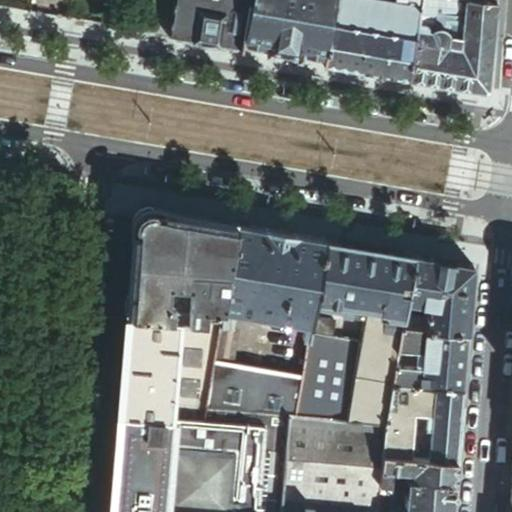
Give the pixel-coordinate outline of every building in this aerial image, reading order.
[(174,0),(168,36),(242,49),(249,0),(174,0)] [(335,0),(249,0),(242,49),(325,63),(335,0)] [(335,0),(325,63),(409,77),(419,20),(421,9),(422,0),(335,0)] [(419,20),(409,77),(487,91),(489,86),(497,0),(495,0),(466,0),(465,14),(463,36),(460,39),(460,45),(449,43),(450,39),(452,39),(451,37),(449,36),(449,35),(448,32),(445,29),(441,27),(436,27),(434,28),(431,30),(427,27),(428,25),(425,21),(419,20)] [(422,0),(421,9),(465,14),(466,0),(422,0)] [(157,34),(158,25),(149,23),(147,33),(157,34)] [(222,308),(237,226),(135,208),(126,315),(178,319),(220,322),(222,308)] [(324,241),(237,226),(222,308),(242,312),(310,323),(311,316),(313,303),(324,241)] [(412,256),(324,241),(313,303),(333,307),(334,303),(364,308),(380,311),(386,312),(396,314),(402,315),(404,304),(412,256)] [(469,266),(412,256),(404,304),(425,306),(424,327),(410,326),(410,329),(421,330),(464,334),(469,266)] [(333,307),(313,303),(311,316),(331,319),(333,307)] [(242,312),(222,308),(220,322),(214,360),(233,363),(242,312)] [(396,348),(400,328),(401,323),(395,322),(385,320),(379,319),(380,311),(364,308),(358,341),(352,376),(390,382),(394,364),(396,348)] [(395,322),(396,314),(386,312),(385,320),(395,322)] [(178,319),(126,315),(118,414),(170,419),(178,319)] [(310,323),(308,330),(328,333),(331,319),(311,316),(310,323)] [(214,360),(220,322),(178,319),(170,419),(202,421),(205,407),(214,360)] [(420,350),(421,330),(410,329),(400,328),(396,348),(420,350)] [(308,330),(305,349),(331,354),(334,337),(328,336),(328,333),(308,330)] [(459,388),(464,334),(421,330),(420,350),(419,367),(418,385),(459,388)] [(334,337),(331,354),(328,371),(352,376),(358,341),(334,337)] [(420,350),(396,348),(394,364),(419,367),(420,350)] [(305,349),(300,375),(293,415),(320,418),(328,371),(331,354),(305,349)] [(233,363),(214,360),(205,407),(288,415),(293,415),(300,375),(233,363)] [(419,367),(394,364),(390,382),(418,385),(419,367)] [(328,371),(320,418),(384,424),(390,382),(352,376),(328,371)] [(454,462),(459,388),(418,385),(390,382),(384,424),(381,454),(404,457),(409,407),(430,408),(426,459),(454,462)] [(202,421),(170,419),(163,511),(164,511),(278,511),(288,415),(205,407),(202,421)] [(404,457),(426,459),(430,408),(409,407),(404,457)] [(162,511),(163,511),(170,419),(118,414),(110,511),(162,511)] [(320,418),(293,415),(288,415),(278,511),(375,511),(377,503),(379,477),(381,454),(384,424),(320,418)] [(404,457),(381,454),(379,477),(398,479),(399,471),(402,472),(405,469),(409,470),(409,476),(410,478),(412,481),(452,485),(454,462),(426,459),(404,457)] [(449,511),(452,485),(412,481),(408,480),(406,493),(404,494),(401,498),(400,501),(401,506),(402,506),(402,507),(403,508),(403,509),(404,510),(405,510),(404,511),(449,511)] [(401,506),(377,503),(375,511),(404,511),(405,510),(404,510),(403,509),(403,508),(402,507),(402,506),(401,506)]
